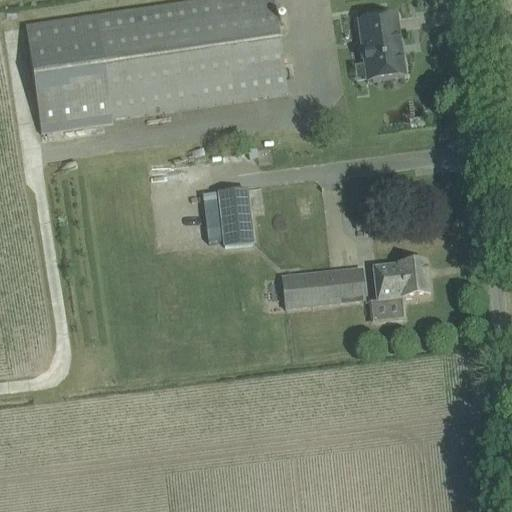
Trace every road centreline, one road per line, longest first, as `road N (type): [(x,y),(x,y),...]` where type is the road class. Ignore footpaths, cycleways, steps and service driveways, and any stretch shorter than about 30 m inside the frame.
road 1 (track): [(0,388),(47,382),(60,367),(36,155),(314,109),(302,0)]
road 2 (unclassified): [(511,422),(466,0)]
